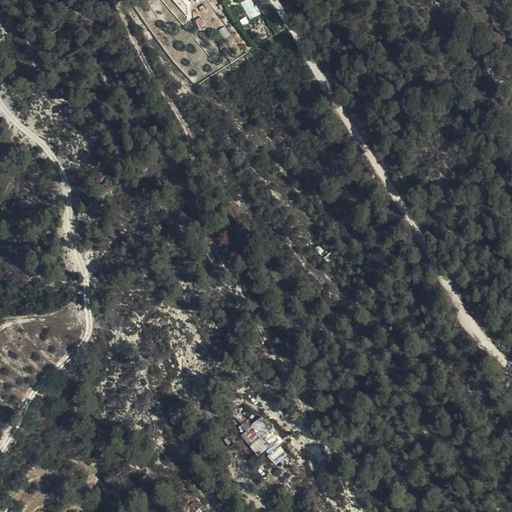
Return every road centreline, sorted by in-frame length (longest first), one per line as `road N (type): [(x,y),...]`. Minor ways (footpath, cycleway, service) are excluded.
road 1 (track): [(511,370),(475,333),(273,0)]
road 2 (track): [(0,105),(61,176),(87,322),(84,340),(43,380),(0,450)]
road 3 (track): [(438,0),(511,96)]
